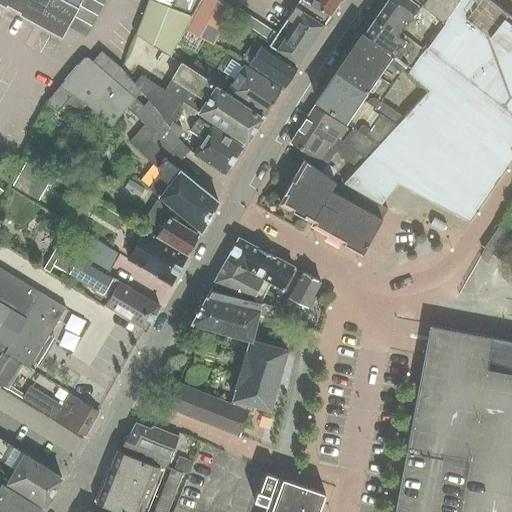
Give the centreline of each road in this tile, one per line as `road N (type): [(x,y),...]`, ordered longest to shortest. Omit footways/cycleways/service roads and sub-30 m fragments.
road 1 (residential): [(228,213),(61,511)]
road 2 (residential): [(228,213),(361,0)]
road 3 (residential): [(346,511),(378,291)]
road 4 (residential): [(511,184),(434,280),(378,291)]
road 5 (unclassified): [(378,291),(228,213)]
